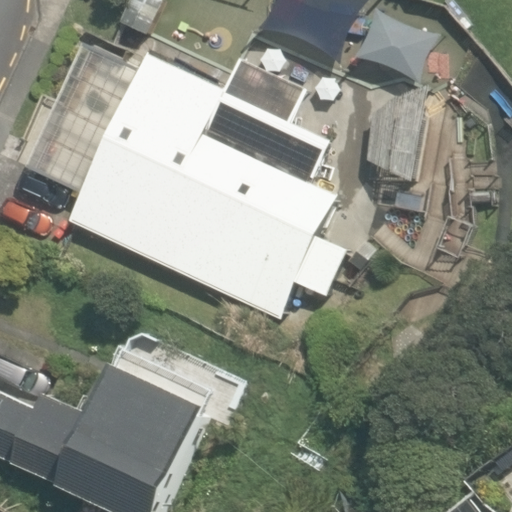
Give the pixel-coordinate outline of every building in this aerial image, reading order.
[(234,0),(188,0),(172,39),(217,58),(240,2),(234,0)] [(403,0),(363,0),(346,49),(413,73),(435,11),(403,0)] [(130,47),(55,220),(269,317),(282,288),(316,304),(341,248),(318,238),(337,197),(308,184),(329,138),(130,47)] [(0,283),(0,334),(19,292),(0,283)] [(0,396),(0,476),(71,511),(159,511),(210,410),(92,351),(65,405),(28,386),(18,406),(0,396)]
